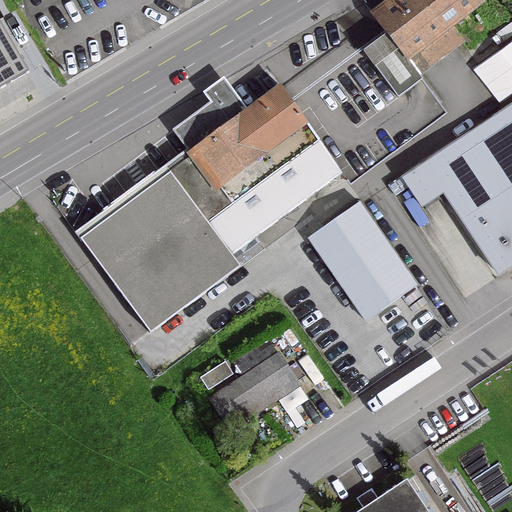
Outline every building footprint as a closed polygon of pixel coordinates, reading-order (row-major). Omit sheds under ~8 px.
[(476,0),(400,0),(375,19),(404,58),(477,2),(476,0)] [(0,89),(31,71),(0,18),(0,89)] [(500,103),(511,93),(511,45),(476,72),(500,103)] [(281,90),(245,116),(232,99),(217,110),(229,127),(182,162),(78,240),(148,334),(238,268),(230,256),(296,207),(339,175),(317,142),(317,141),(281,89),(281,90)] [(511,269),(511,113),(408,181),(426,210),(449,195),(503,276),(511,269)] [(359,202),(308,237),(365,320),(416,285),(359,202)] [(229,430),(297,386),(277,356),(209,400),(229,430)] [(231,375),(223,362),(198,379),(207,391),(231,375)] [(426,511),(405,480),(356,511),(426,511)]
